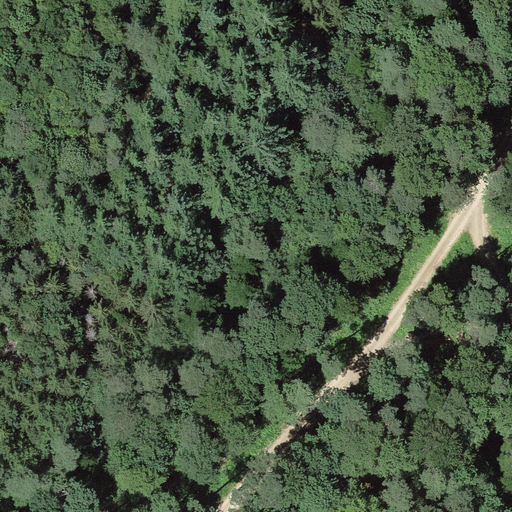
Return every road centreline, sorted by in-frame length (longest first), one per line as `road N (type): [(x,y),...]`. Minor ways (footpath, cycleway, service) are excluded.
road 1 (track): [(208,511),(445,228)]
road 2 (track): [(511,332),(348,340)]
